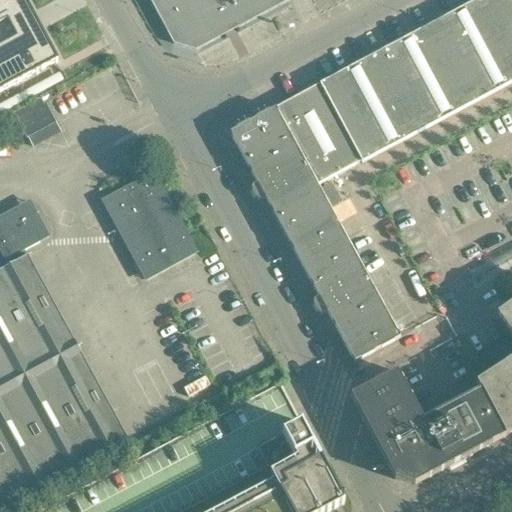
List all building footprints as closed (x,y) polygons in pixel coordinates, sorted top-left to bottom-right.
[(23,0),(0,0),(0,93),(57,63),(43,36),(29,10),(23,0)] [(288,2),(286,0),(149,0),(174,44),(195,51),(288,2)] [(511,84),(511,55),(482,0),(480,0),(427,29),(469,108),(511,84)] [(511,0),(482,0),(511,55),(511,0)] [(469,108),(427,29),(372,58),(414,137),(469,108)] [(414,137),(372,58),(317,88),(360,164),(363,163),(364,164),(414,137)] [(360,164),(317,88),(278,109),(319,186),(360,164)] [(27,138),(56,122),(43,98),(14,114),(27,138)] [(339,224),(319,186),(278,109),(230,134),(257,184),(252,187),(251,191),(257,201),(260,202),(265,199),(292,249),(339,224)] [(194,254),(152,176),(105,202),(147,280),(194,254)] [(25,252),(50,238),(30,201),(0,217),(0,510),(128,441),(25,252)] [(399,339),(339,224),(292,249),(318,298),(313,301),(312,305),(318,314),(322,315),(327,313),(353,363),(399,339)] [(511,303),(511,305),(511,306),(498,316),(511,334),(511,361),(511,362),(511,303)] [(511,362),(503,368),(476,385),(480,391),(480,392),(481,391),(505,437),(511,433),(511,362)] [(413,487),(505,437),(481,391),(480,392),(422,422),(397,373),(350,398),(395,481),(413,487)] [(331,511),(344,505),(280,385),(41,511),(331,511)]
